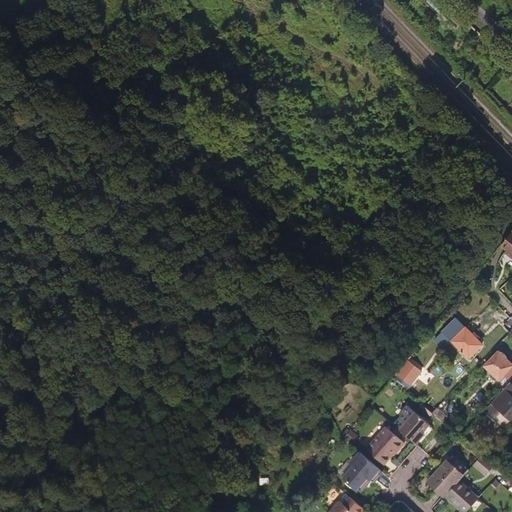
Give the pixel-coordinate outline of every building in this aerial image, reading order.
[(511,231),(511,230),(499,245),(505,250),(510,253),(508,255),(511,258),(511,231)] [(469,358),(483,345),(465,327),(460,332),(456,327),(447,336),(452,340),(451,341),(469,358)] [(499,380),(504,375),(511,366),(511,363),(498,351),(484,366),(499,380)] [(409,361),(398,375),(411,386),(422,371),(409,361)] [(436,381),(430,385),(435,392),(441,387),(436,381)] [(511,384),(510,383),(487,408),(493,414),(498,408),(511,420),(511,395),(511,393),(511,384)] [(402,412),(392,423),(399,428),(414,410),(407,403),(400,410),(402,412)] [(450,419),(437,407),(432,412),(446,424),(447,423),(450,419)] [(414,410),(399,428),(416,443),(422,436),(420,434),(429,423),(414,410)] [(387,425),(367,448),(384,463),(390,457),(388,455),(395,448),(398,450),(405,442),(387,425)] [(352,431),(347,438),(351,442),(357,435),(352,431)] [(373,481),(382,470),(360,451),(351,461),(354,464),(343,476),(359,490),(370,478),(373,481)] [(485,475),(494,465),(484,457),(482,455),(473,465),(485,475)] [(429,480),(446,496),(459,480),(469,470),(457,459),(452,465),(447,460),(429,480)] [(446,496),(464,511),(466,511),(477,501),(467,492),(470,489),(459,480),(446,496)] [(362,511),(365,508),(350,496),(344,504),(340,501),(330,511),(362,511)]
